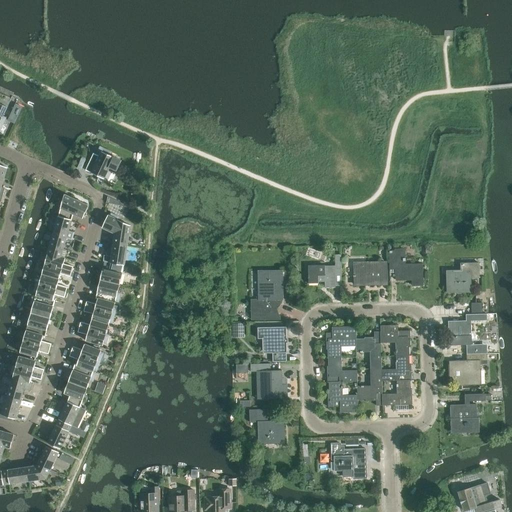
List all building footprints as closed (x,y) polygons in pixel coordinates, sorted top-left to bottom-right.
[(99,156),(93,153),(85,170),(104,179),(104,178),(108,180),(111,172),(108,170),(110,167),(117,171),(121,161),(110,155),(112,152),(104,148),(102,152),(102,151),(99,156)] [(58,216),(72,220),(73,216),(83,219),(89,206),(64,194),(58,216)] [(113,244),(127,246),(130,226),(118,220),(119,217),(111,213),(110,216),(108,215),(102,228),(115,234),(113,244)] [(53,235),(66,239),(72,240),(74,234),(68,232),(72,220),(58,216),(53,235)] [(47,231),(45,238),(51,240),(53,232),(47,231)] [(66,239),(53,235),(48,254),(61,257),(66,239)] [(127,246),(113,244),(111,263),(124,265),(125,260),(128,260),(129,252),(126,251),(127,246)] [(395,251),(390,252),(391,269),(396,269),(396,280),(412,280),(413,285),(423,285),(422,265),(405,265),(405,249),(395,249),(395,251)] [(45,264),(72,272),(73,267),(63,264),(65,258),(61,257),(48,254),(45,264)] [(325,288),(335,288),(335,286),(342,286),(341,255),(335,255),(335,266),(325,266),(325,265),(309,265),(309,283),(318,283),(318,282),(325,282),(325,288)] [(381,284),(388,284),(387,263),(381,263),(381,261),(354,262),(354,277),(355,277),(355,285),(364,285),(364,286),(381,285),(381,284)] [(100,280),(120,285),(124,265),(111,263),(109,269),(103,268),(100,280)] [(447,293),(471,293),(471,278),(479,278),(479,263),(461,263),(461,271),(447,271),(447,293)] [(42,274),(59,279),(61,274),(70,277),(71,274),(72,272),(45,264),(42,274)] [(276,300),(283,299),(283,271),(260,271),(260,300),(252,300),(252,319),(281,319),(277,308),(278,302),(276,301),(276,300)] [(59,279),(42,274),(39,284),(39,285),(66,292),(67,287),(58,285),(59,279)] [(120,285),(100,280),(96,298),(115,303),(116,302),(119,302),(121,294),(118,293),(120,285)] [(36,295),(55,301),(55,300),(53,300),(55,295),(64,297),(65,295),(66,292),(39,285),(39,284),(36,284),(34,292),(37,293),(36,295)] [(31,313),(50,319),(55,301),(36,295),(36,296),(33,296),(30,304),(33,305),(31,313)] [(115,303),(96,298),(98,299),(96,304),(87,301),(85,306),(115,315),(117,306),(115,306),(115,303)] [(482,303),(472,303),(472,314),(482,314),(482,303)] [(92,319),(109,324),(110,322),(113,323),(115,315),(85,306),(84,311),(93,314),(92,319)] [(50,319),(31,313),(26,331),(43,336),(45,337),(50,319)] [(472,321),(479,321),(479,314),(466,314),(467,321),(448,321),(449,346),(467,345),(467,336),(472,336),(472,321)] [(109,324),(92,319),(90,325),(81,322),(79,327),(106,335),(106,334),(109,324)] [(243,325),(232,325),(232,339),(243,338),(243,325)] [(381,326),(381,332),(381,343),(396,343),(396,357),(410,356),(409,348),(411,348),(410,331),(398,331),(398,325),(381,326)] [(332,327),(332,333),(326,333),(327,349),(328,350),(329,358),(341,358),(341,348),(357,347),(357,339),(356,326),(332,327)] [(106,335),(79,327),(78,332),(87,335),(86,341),(103,346),(104,343),(107,344),(109,335),(106,334),(106,335)] [(286,328),(257,328),(257,338),(263,338),(263,349),(273,349),(273,362),(287,361),(286,353),(287,353),(287,332),(286,328)] [(23,341),(50,349),(51,344),(42,341),(43,336),(26,331),(23,341)] [(382,369),(381,343),(381,332),(375,332),(375,337),(364,338),(364,339),(357,339),(357,347),(357,352),(370,352),(370,369),(382,369)] [(50,349),(23,341),(20,352),(37,357),(39,351),(48,354),(50,349)] [(71,351),(97,361),(101,350),(84,344),(82,350),(73,346),(71,351)] [(97,361),(71,351),(69,356),(79,360),(77,365),(94,371),(97,361)] [(482,385),(481,364),(488,364),(488,361),(488,354),(467,355),(467,360),(450,361),(450,382),(462,381),(462,385),(471,385),(471,386),(482,385)] [(16,367),(43,375),(44,370),(34,367),(36,361),(19,356),(16,367)] [(410,356),(396,357),(397,370),(382,370),(382,382),(397,381),(410,381),(412,381),(411,364),(410,364),(410,356)] [(328,383),(329,383),(342,383),(358,382),(357,371),(342,371),(341,358),(329,358),(329,367),(327,367),(328,383)] [(68,382),(87,389),(90,381),(93,382),(96,373),(93,372),(94,371),(77,365),(75,364),(68,382)] [(277,396),(287,395),(287,385),(284,385),(284,379),(282,379),(282,371),(282,370),(271,371),(270,364),(250,364),(251,372),(257,372),(257,386),(263,386),(263,399),(277,399),(277,396)] [(16,367),(13,366),(10,375),(13,376),(13,377),(26,381),(26,382),(30,383),(32,377),(41,380),(43,375),(16,367)] [(382,382),(382,370),(382,369),(370,369),(371,386),(357,386),(358,395),(358,400),(366,400),(366,402),(376,401),(376,407),(383,406),(382,394),(382,382)] [(7,396),(21,400),(24,389),(31,391),(33,384),(30,383),(26,382),(26,381),(13,377),(7,396)] [(100,381),(96,390),(104,393),(107,384),(100,381)] [(382,394),(383,406),(413,405),(412,389),(411,389),(410,381),(397,381),(398,394),(382,394)] [(68,401),(80,407),(87,389),(68,382),(64,393),(70,395),(68,401)] [(354,413),(354,407),(358,407),(358,400),(358,395),(343,396),(342,383),(329,383),(329,392),(328,392),(328,408),(340,407),(340,413),(354,413)] [(21,400),(7,396),(2,415),(10,417),(15,419),(21,400)] [(80,407),(68,401),(67,402),(62,400),(59,406),(64,409),(59,419),(72,425),(80,407)] [(452,433),(480,433),(479,418),(478,418),(477,405),(451,405),(452,433)] [(285,443),(284,421),(268,422),(267,409),(249,410),(250,422),(258,422),(259,444),(285,443)] [(48,443),(60,449),(72,425),(59,419),(48,443)] [(0,448),(4,449),(5,446),(11,448),(14,435),(0,430),(0,448)] [(367,479),(366,465),(366,450),(344,450),(344,446),(340,446),(340,444),(332,444),(332,461),(335,461),(335,471),(353,471),(354,480),(367,479)] [(38,464),(50,470),(59,452),(46,446),(38,464)] [(58,465),(64,454),(61,452),(55,464),(58,465)] [(27,467),(29,481),(46,478),(50,470),(38,464),(37,466),(27,467)] [(8,470),(10,484),(29,481),(27,467),(8,470)] [(0,485),(10,484),(8,470),(0,471),(0,485)] [(475,507),(476,511),(481,511),(495,508),(493,502),(487,504),(481,485),(459,492),(465,511),(475,507)] [(140,494),(140,511),(159,511),(158,488),(152,488),(152,494),(140,494)] [(208,499),(205,499),(206,510),(209,510),(208,511),(223,511),(223,504),(231,504),(230,490),(221,490),(221,497),(208,498),(208,499)] [(176,497),(169,497),(169,511),(186,511),(194,511),(194,499),(194,495),(193,491),(183,491),(178,492),(176,494),(176,497)]
